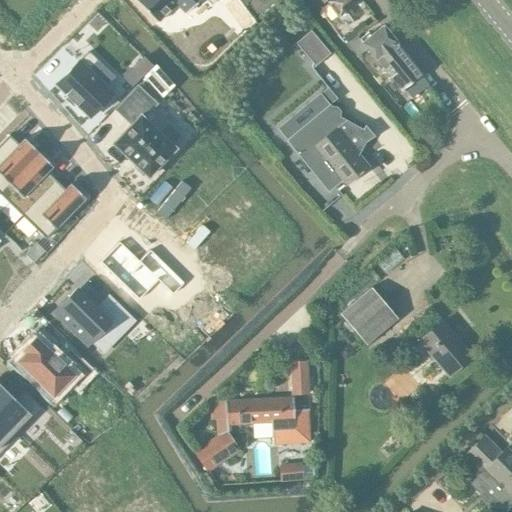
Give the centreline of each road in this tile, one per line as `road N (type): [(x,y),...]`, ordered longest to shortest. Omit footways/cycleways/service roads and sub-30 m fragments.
road 1 (residential): [(0,328),(108,205),(105,187),(14,76)]
road 2 (residential): [(511,168),(378,0)]
road 3 (track): [(377,220),(479,130)]
